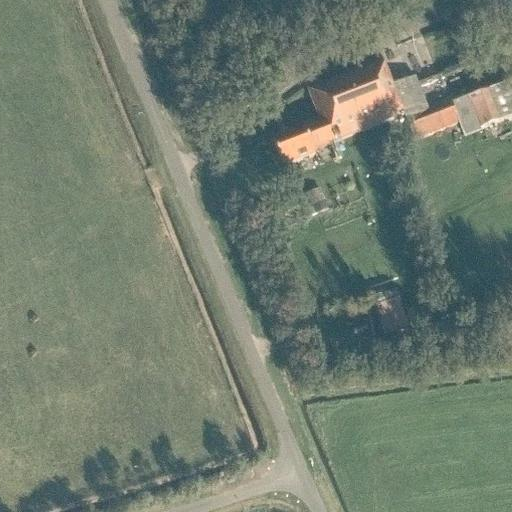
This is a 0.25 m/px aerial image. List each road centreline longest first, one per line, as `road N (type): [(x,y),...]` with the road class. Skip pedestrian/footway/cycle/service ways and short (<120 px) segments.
road 1 (unclassified): [(306,465),(108,0)]
road 2 (unclassified): [(306,465),(170,511)]
